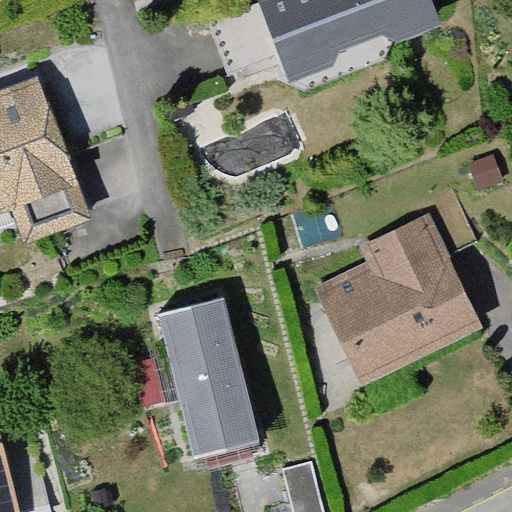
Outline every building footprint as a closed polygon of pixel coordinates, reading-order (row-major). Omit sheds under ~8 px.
[(419,0),(268,0),(251,7),(284,93),(434,36),(419,0)] [(39,87),(0,101),(0,224),(7,222),(20,256),(90,231),(39,87)] [(480,338),(426,227),(360,258),(367,272),(305,301),(352,399),(480,338)] [(255,451),(219,307),(155,323),(191,467),(255,451)] [(0,511),(13,511),(0,456),(0,511)] [(312,511),(305,473),(280,478),(286,511),(312,511)]
